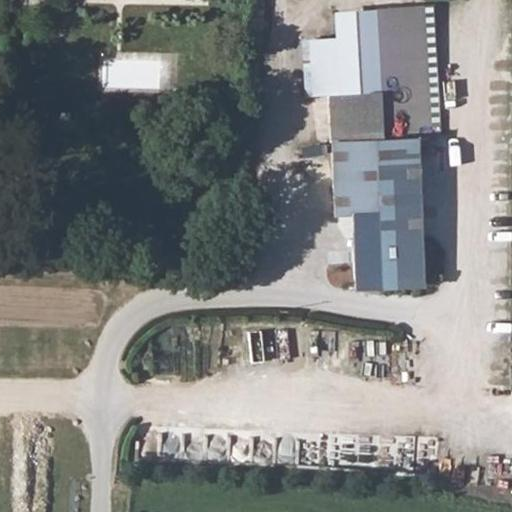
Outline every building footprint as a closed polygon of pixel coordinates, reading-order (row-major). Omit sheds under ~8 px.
[(245,0),(245,14),(245,47),(264,48),(265,0),(245,0)] [(430,137),(423,6),(333,13),(334,39),(308,41),(311,94),(329,93),(331,140),(383,138),(413,137),(430,137)] [(102,50),(100,89),(179,92),(181,53),(102,50)] [(383,138),(331,140),(334,214),(377,212),(380,287),(420,286),(413,137),(383,138)] [(328,143),(301,144),(301,155),(328,154),(328,143)]
